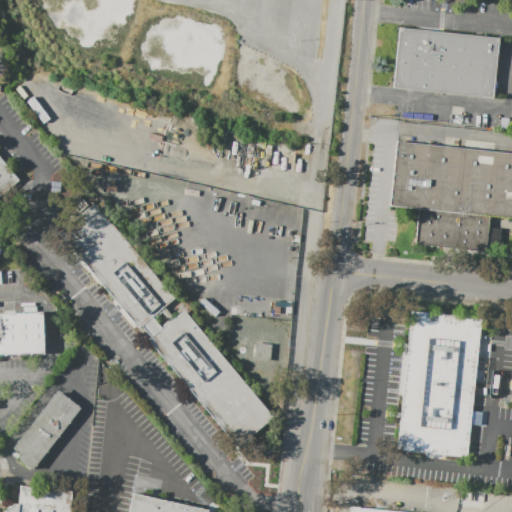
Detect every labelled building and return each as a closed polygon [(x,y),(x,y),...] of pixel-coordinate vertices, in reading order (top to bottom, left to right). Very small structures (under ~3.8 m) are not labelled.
[(497,40),(492,100),(392,90),(398,29),(497,40)] [(242,65),(236,64),(238,51),(244,52),(242,65)] [(448,121),(448,110),(419,109),(419,120),(448,121)] [(395,144),(511,155),(511,220),(488,218),(484,253),(414,246),(417,211),(388,208),(395,144)] [(0,158),(11,172),(19,180),(0,195),(0,158)] [(185,313),(274,419),(239,449),(148,343),(152,340),(143,328),(139,331),(61,235),(96,206),(175,301),(165,309),(175,321),(185,313)] [(411,312),(480,319),(467,458),(396,451),(411,312)] [(44,353),(0,354),(0,314),(42,313),(44,353)] [(271,363),(255,362),(257,345),(272,347),(271,363)] [(59,393),(81,411),(33,472),(19,461),(22,456),(14,450),(59,393)] [(4,511),(14,504),(18,504),(20,486),(71,492),(69,511),(4,511)] [(128,511),(133,493),(208,510),(207,511),(128,511)]
